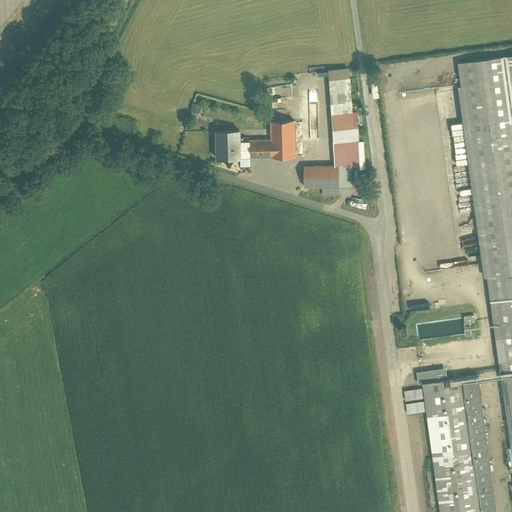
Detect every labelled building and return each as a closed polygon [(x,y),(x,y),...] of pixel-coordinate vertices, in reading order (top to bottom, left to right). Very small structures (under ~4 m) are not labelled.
[(511,511),(511,57),(460,65),(511,437),(511,511),(500,511),(482,375),(449,380),(426,383),(426,386),(426,391),(406,394),(410,415),(428,413),(441,509),(441,511),(511,511)] [(240,140),(241,158),(296,157),(295,120),(270,121),(271,139),(240,140)] [(218,159),(241,158),(240,140),(240,130),(217,131),(218,159)] [(342,167),(308,168),(309,189),(324,188),(325,197),(343,196),(342,167)] [(464,319),(417,326),(420,343),(421,342),(467,336),(464,319)] [(426,383),(449,380),(447,370),(425,373),(419,374),(421,387),(426,386),(426,383)]
